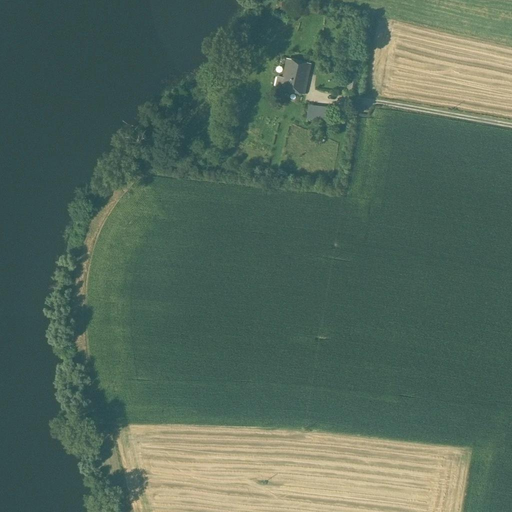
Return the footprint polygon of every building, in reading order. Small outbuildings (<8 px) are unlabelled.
[(294,2),(285,0),(282,12),(291,14),(294,2)] [(313,63),(291,58),(286,79),(284,89),(305,94),(313,63)] [(362,70),(350,68),(346,93),(358,95),(362,70)] [(286,79),(278,77),(275,87),(284,89),(286,79)] [(335,108),(309,105),(308,119),(334,122),(335,108)]
